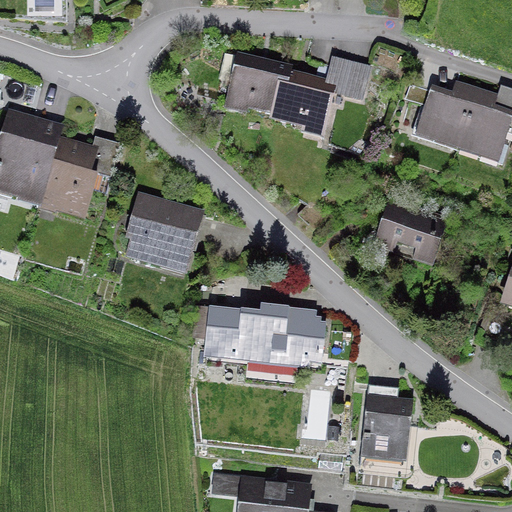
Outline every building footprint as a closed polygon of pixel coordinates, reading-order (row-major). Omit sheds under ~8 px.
[(243,59),(229,113),(281,126),(294,76),(295,72),(243,59)] [(330,138),(343,89),(294,76),(281,126),(330,138)] [(459,149),(476,92),(456,86),(453,96),(408,82),(402,103),(424,110),(416,136),(459,149)] [(476,92),(459,149),(499,161),(507,135),(511,136),(511,116),(493,111),(497,98),(476,92)] [(0,188),(0,194),(42,205),(58,143),(61,131),(18,120),(0,188)] [(115,158),(58,143),(42,205),(99,220),(115,158)] [(372,173),(348,199),(369,219),(394,194),(372,173)] [(317,188),(299,208),(317,224),(335,204),(317,188)] [(150,202),(135,262),(198,278),(213,218),(150,202)] [(449,239),(383,219),(372,256),(437,276),(449,239)] [(511,279),(502,312),(511,315),(511,279)] [(355,328),(216,311),(209,371),(348,389),(355,328)] [(416,406),(369,400),(360,472),(407,478),(416,406)] [(314,511),(317,493),(242,484),(238,511),(314,511)]
